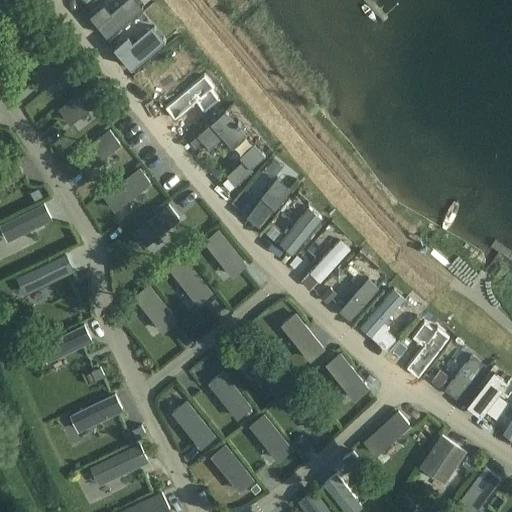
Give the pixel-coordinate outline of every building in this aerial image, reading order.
[(138,0),(127,0),(107,16),(115,25),(142,4),(138,0)] [(35,3),(0,30),(0,32),(10,45),(46,16),(35,3)] [(164,20),(123,54),(133,66),(174,32),(164,20)] [(67,42),(31,70),(42,84),(78,56),(67,42)] [(179,64),(150,86),(157,95),(185,74),(179,64)] [(212,68),(167,108),(177,121),(197,103),(207,115),(233,92),(212,68)] [(95,78),(59,106),(70,120),(106,92),(95,78)] [(233,148),(248,135),(226,111),(198,136),(210,149),(223,137),(233,148)] [(110,127),(74,155),(85,169),(121,140),(110,127)] [(244,160),(228,174),(238,185),(254,171),(252,168),(266,155),(255,143),(241,156),(244,160)] [(15,152),(0,160),(0,180),(23,168),(15,152)] [(139,164),(104,192),(115,206),(151,178),(139,164)] [(278,172),(248,210),(260,219),(291,183),(278,172)] [(44,199),(0,221),(0,222),(7,237),(52,215),(44,199)] [(169,201),(133,229),(144,243),(180,214),(169,201)] [(310,204),(281,238),(293,249),(323,215),(310,204)] [(219,227),(205,237),(233,274),(247,263),(219,227)] [(340,238),(311,268),(321,277),(350,247),(340,238)] [(65,250),(16,273),(24,290),(73,267),(65,250)] [(184,254),(170,265),(198,301),(212,290),(184,254)] [(368,275),(340,305),(351,315),(379,284),(368,275)] [(148,281),(134,291),(162,328),(176,317),(148,281)] [(394,286),(362,322),(372,332),(405,295),(394,286)] [(296,309),(282,320),(310,356),(325,346),(296,309)] [(85,319),(39,341),(47,358),(93,336),(85,319)] [(410,359),(421,368),(441,343),(418,324),(406,338),(419,348),(410,359)] [(257,341),(244,351),(272,388),(286,377),(257,341)] [(455,376),(446,386),(458,396),(484,364),(459,344),(447,360),(455,366),(450,372),(455,376)] [(340,350),(326,360),(354,397),(369,386),(340,350)] [(222,368),(208,379),(236,415),(251,404),(222,368)] [(493,368),(470,398),(481,410),(487,405),(497,411),(506,398),(497,392),(507,379),(493,368)] [(300,382),(287,392),(315,429),(329,418),(300,382)] [(115,389),(70,411),(78,427),(123,405),(115,389)] [(186,397),(172,407),(200,444),(214,433),(186,397)] [(399,408),(365,438),(377,451),(411,420),(399,408)] [(264,410),(250,420),(278,457),(293,446),(264,410)] [(443,431),(421,462),(446,479),(467,448),(443,431)] [(140,439),(91,464),(99,481),(149,457),(140,439)] [(225,441),(212,451),(240,488),(254,477),(225,441)] [(486,464),(455,506),(463,511),(472,511),(501,474),(486,464)] [(337,469),(323,481),(349,511),(350,511),(362,502),(337,469)] [(333,511),(314,486),(298,497),(309,511),(333,511)] [(161,488),(114,511),(115,511),(154,511),(170,505),(161,488)]
